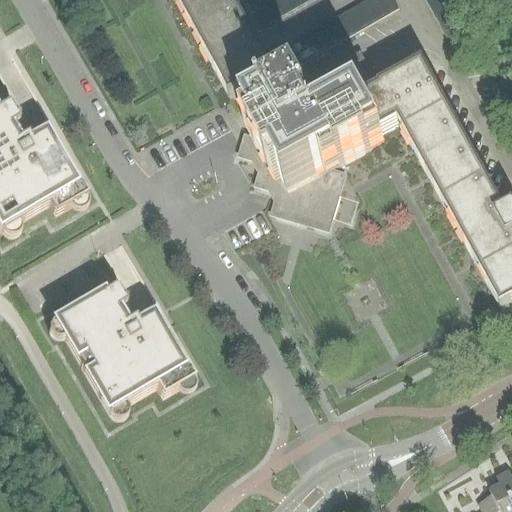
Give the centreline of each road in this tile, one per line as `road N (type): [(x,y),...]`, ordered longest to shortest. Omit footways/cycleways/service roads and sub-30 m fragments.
road 1 (residential): [(316,443),(220,285),(123,169),(26,0)]
road 2 (secondary): [(341,494),(391,478),(497,409)]
road 3 (secondary): [(497,409),(428,442),(332,470)]
